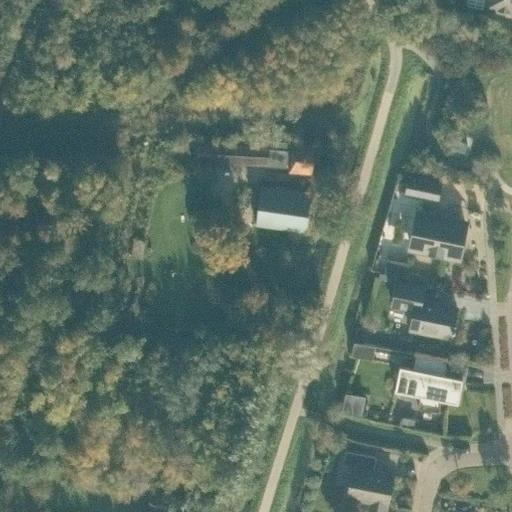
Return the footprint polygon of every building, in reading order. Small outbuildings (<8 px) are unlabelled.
[(427,0),(426,7),(438,9),(440,0),(427,0)] [(511,0),(484,0),(483,9),(506,13),(505,16),(511,17),(511,0)] [(289,171),(312,173),(314,145),(268,141),(268,145),(267,165),(289,167),(289,171)] [(211,163),(267,165),(268,145),(211,143),(211,163)] [(409,177),(406,194),(436,200),(440,184),(409,177)] [(255,225),(306,232),(311,191),(260,185),(259,196),(250,195),(248,213),(249,213),(257,214),(255,225)] [(410,249),(457,258),(464,223),(418,213),(410,249)] [(134,238),(130,256),(142,259),(146,241),(134,238)] [(406,267),(391,264),(390,274),(404,276),(406,267)] [(424,331),(452,336),(457,309),(421,301),(424,287),(396,281),(392,305),(414,310),(409,331),(423,333),(424,331)] [(375,346),(353,342),(350,356),(372,360),(375,346)] [(440,399),(457,403),(462,378),(445,375),(445,361),(416,355),(413,368),(400,365),(394,390),(420,395),(417,407),(439,412),(440,399)] [(351,386),(347,405),(366,409),(370,390),(351,386)] [(415,420),(403,417),(401,425),(413,428),(415,420)] [(373,471),(376,458),(345,452),(342,466),(353,468),(347,498),(370,502),(367,511),(385,511),(387,505),(393,474),(373,471)]
